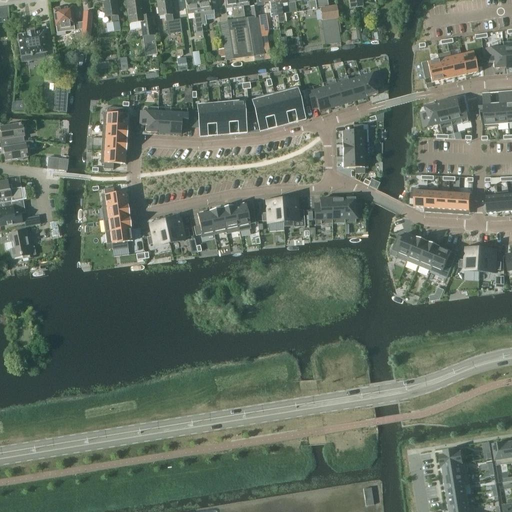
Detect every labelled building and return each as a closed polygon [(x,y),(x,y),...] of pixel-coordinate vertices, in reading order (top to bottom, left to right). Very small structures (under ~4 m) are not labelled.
[(128,0),(128,1),(126,1),(128,23),(129,23),(130,31),(141,29),(142,36),(143,36),(145,56),(157,55),(155,35),(154,35),(152,15),(151,15),(145,16),(143,0),(128,0)] [(181,31),(182,31),(181,19),(175,20),(171,0),(157,0),(160,16),(166,15),(167,21),(166,21),(168,34),(181,32),(181,31)] [(197,34),(203,33),(202,26),(197,0),(185,0),(188,16),(194,15),(197,34)] [(197,0),(202,26),(207,25),(206,16),(215,15),(213,5),(210,6),(209,0),(197,0)] [(232,8),(234,21),(239,20),(236,0),(224,0),(226,9),(232,8)] [(236,0),(239,20),(244,20),(242,7),(249,6),(248,0),(236,0)] [(256,0),(258,5),(270,3),(271,10),(270,10),(271,17),(277,16),(278,16),(277,15),(278,14),(275,0),(256,0)] [(286,0),(275,0),(278,14),(283,14),(282,4),(288,4),(287,1),(286,0)] [(314,0),(316,11),(320,10),(320,9),(328,8),(326,0),(314,0)] [(107,29),(101,30),(102,34),(107,33),(119,31),(118,22),(119,22),(115,1),(110,2),(109,1),(105,2),(105,3),(104,3),(106,17),(111,16),(112,23),(106,24),(107,29)] [(296,12),(296,14),(303,13),(301,1),(294,2),(294,3),(296,12)] [(294,3),(288,4),(289,14),(296,12),(294,3)] [(0,6),(0,15),(10,14),(9,6),(0,6)] [(257,6),(250,7),(252,18),(258,17),(259,17),(259,16),(257,6)] [(336,7),(328,8),(320,9),(320,10),(325,45),(341,43),(338,19),(337,11),(336,7)] [(57,34),(75,32),(75,31),(81,30),(81,40),(89,41),(90,31),(91,23),(92,13),(84,12),(83,22),(74,23),(72,8),(61,9),(59,8),(56,8),(54,10),(57,34)] [(259,16),(259,17),(258,17),(261,37),(267,36),(269,29),(266,15),(259,16)] [(255,57),(255,56),(264,55),(262,43),(261,37),(258,17),(252,18),(244,20),(239,20),(234,21),(220,23),(224,49),(225,57),(226,61),(255,57)] [(39,54),(46,53),(43,32),(34,34),(33,32),(27,33),(27,35),(18,36),(22,63),(33,61),(33,57),(32,57),(32,55),(39,54)] [(487,49),(486,49),(487,63),(493,63),(494,69),(506,68),(504,48),(487,49)] [(198,51),(192,52),(194,65),(200,64),(198,51)] [(479,51),(461,55),(466,75),(478,73),(475,61),(481,60),(479,51)] [(449,52),(437,55),(438,60),(443,80),(455,78),(450,57),(451,57),(449,52)] [(451,57),(450,57),(455,78),(466,75),(461,55),(451,57)] [(177,59),(179,71),(188,70),(186,58),(177,59)] [(438,60),(415,65),(419,80),(431,78),(432,83),(443,80),(438,60)] [(376,73),(361,78),(366,98),(377,95),(375,89),(381,87),(377,73),(376,73)] [(348,78),(335,82),(342,105),(354,102),(348,82),(349,82),(348,78)] [(349,82),(348,82),(354,102),(366,98),(361,78),(349,82)] [(335,82),(323,85),(324,89),(330,109),(342,105),(335,82)] [(297,87),(285,90),(291,112),(295,111),(297,117),(304,115),(297,87)] [(324,89),(308,94),(312,109),(318,108),(319,112),(330,109),(324,89)] [(285,90),(274,93),(282,122),(287,121),(285,113),(291,112),(285,90)] [(67,93),(55,92),(54,112),(66,113),(67,93)] [(274,93),(263,96),(269,117),(274,116),(276,124),(282,122),(274,93)] [(263,96),(252,99),(259,127),(266,125),(264,119),(269,117),(263,96)] [(500,104),(496,105),(498,125),(509,124),(507,98),(500,98),(500,104)] [(244,99),(232,100),(234,123),(238,122),(239,129),(246,128),(244,99)] [(458,99),(448,101),(453,125),(464,123),(463,119),(468,118),(466,107),(460,108),(458,99)] [(491,99),(483,99),(486,128),(498,127),(498,125),(496,105),(492,105),(491,99)] [(232,100),(220,101),(220,104),(221,104),(223,131),(229,131),(228,123),(234,123),(232,100)] [(448,101),(436,104),(440,124),(441,128),(453,125),(448,101)] [(220,104),(209,105),(211,125),(217,124),(217,132),(223,131),(221,104),(220,104)] [(426,113),(420,114),(424,128),(440,124),(436,104),(425,106),(426,113)] [(209,105),(197,106),(200,132),(207,131),(207,125),(211,125),(209,105)] [(107,108),(106,126),(127,127),(128,115),(123,115),(123,109),(107,108)] [(141,111),(140,126),(146,126),(145,133),(157,134),(158,113),(141,112),(141,111)] [(158,113),(157,134),(169,134),(170,114),(158,113)] [(170,114),(169,134),(181,135),(181,130),(187,131),(188,115),(170,114)] [(8,140),(10,148),(25,145),(24,145),(23,137),(24,137),(22,124),(19,125),(17,124),(13,124),(11,126),(1,128),(3,141),(8,140)] [(354,132),(342,132),(343,144),(364,143),(367,143),(366,130),(363,131),(363,125),(353,126),(354,132)] [(106,126),(105,139),(126,140),(127,127),(106,126)] [(105,139),(105,151),(126,152),(126,140),(105,139)] [(364,143),(343,144),(343,157),(364,156),(367,156),(367,143),(364,143)] [(27,158),(25,145),(24,145),(25,145),(10,148),(4,149),(6,161),(16,160),(18,161),(23,160),(24,158),(27,158)] [(105,151),(104,169),(113,170),(113,164),(125,164),(126,152),(105,151)] [(364,156),(343,157),(343,169),(355,168),(355,175),(365,174),(364,156)] [(48,158),(47,170),(59,171),(60,159),(48,158)] [(0,203),(12,201),(23,200),(26,199),(24,190),(21,190),(21,189),(12,190),(12,189),(9,190),(8,181),(0,182),(0,203)] [(113,188),(104,189),(106,207),(127,205),(126,193),(114,194),(113,188)] [(410,199),(410,204),(415,205),(415,208),(426,209),(427,189),(416,188),(415,200),(410,199)] [(427,189),(426,209),(437,209),(438,192),(438,190),(427,189)] [(449,193),(448,210),(459,211),(460,193),(460,191),(449,190),(449,193)] [(438,192),(437,209),(448,210),(449,193),(438,192)] [(508,192),(497,193),(498,196),(499,213),(510,212),(508,195),(508,192)] [(460,193),(459,211),(470,212),(471,194),(460,193)] [(498,196),(486,197),(488,214),(499,213),(498,196)] [(355,198),(344,199),(345,219),(344,219),(344,223),(356,223),(356,219),(361,219),(361,220),(362,219),(361,205),(355,205),(355,198)] [(298,199),(282,200),(283,223),(284,228),(294,227),(294,228),(305,227),(304,219),(304,211),(299,211),(298,199)] [(320,204),(314,205),(315,221),(321,220),(321,224),(333,224),(333,220),(332,220),(331,199),(320,200),(320,204)] [(344,199),(331,199),(332,220),(333,220),(344,219),(345,219),(344,199)] [(0,226),(22,224),(20,212),(25,211),(23,200),(12,201),(0,203),(0,226)] [(267,213),(262,214),(262,222),(267,221),(267,224),(268,232),(284,231),(284,228),(283,223),(282,200),(266,201),(267,213)] [(245,204),(234,207),(238,227),(239,232),(251,229),(250,225),(256,223),(254,214),(248,216),(245,204)] [(106,207),(102,207),(102,209),(103,221),(129,217),(127,205),(106,207)] [(234,207),(221,209),(226,230),(238,227),(234,207)] [(221,209),(209,212),(214,233),(226,230),(221,209)] [(200,226),(194,227),(196,236),(201,235),(214,233),(209,212),(197,214),(200,226)] [(24,220),(25,228),(39,225),(38,217),(24,220)] [(129,217),(103,221),(105,233),(131,230),(129,217)] [(181,218),(165,221),(170,244),(185,240),(185,238),(190,237),(188,229),(183,230),(181,218)] [(148,219),(141,220),(143,231),(150,229),(148,219)] [(152,237),(147,238),(149,246),(154,244),(154,247),(170,244),(165,221),(149,225),(152,237)] [(50,225),(53,238),(59,236),(57,223),(50,225)] [(9,243),(5,244),(6,250),(10,249),(11,258),(21,256),(22,261),(35,258),(33,246),(28,246),(27,243),(29,243),(27,231),(25,231),(25,228),(14,230),(15,234),(8,235),(9,243)] [(131,230),(105,233),(107,245),(112,244),(112,250),(128,248),(127,242),(132,241),(131,230)] [(398,236),(392,251),(398,253),(396,257),(407,262),(417,238),(406,234),(404,238),(398,236)] [(417,238),(407,262),(419,267),(429,243),(417,238)] [(195,239),(189,241),(192,254),(197,252),(196,247),(195,239)] [(429,243),(419,267),(431,271),(440,248),(429,243)] [(440,248),(431,271),(447,278),(455,259),(449,257),(451,252),(440,248)] [(459,260),(459,268),(464,268),(464,271),(480,272),(481,249),(465,248),(464,260),(459,260)] [(481,249),(480,272),(496,273),(496,271),(501,271),(502,263),(497,263),(497,250),(481,249)] [(497,275),(497,286),(505,286),(505,275),(497,275)] [(504,443),(493,445),(496,466),(508,464),(504,444),(504,443)] [(444,455),(440,455),(442,467),(443,467),(463,464),(463,463),(461,452),(456,453),(456,450),(444,452),(444,455)] [(463,464),(443,467),(445,477),(468,474),(466,463),(463,463),(463,464)] [(468,474),(445,477),(446,489),(465,486),(470,485),(468,474)] [(465,486),(446,489),(448,499),(467,496),(465,486)] [(370,488),(362,489),(365,507),(373,505),(370,488)] [(467,496),(448,499),(450,509),(469,506),(467,496)]
